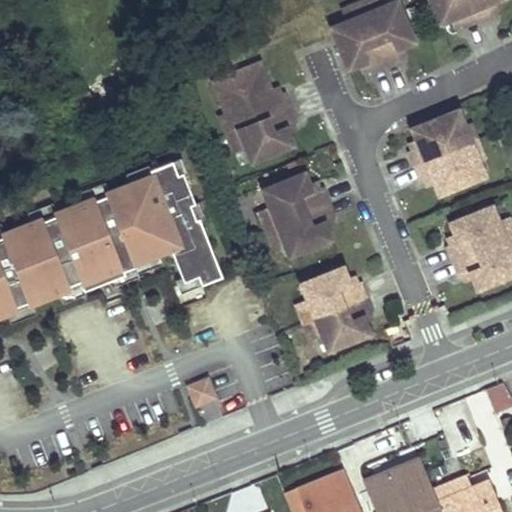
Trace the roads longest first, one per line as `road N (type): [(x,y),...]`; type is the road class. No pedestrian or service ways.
road 1 (unclassified): [(89,511),(446,371)]
road 2 (residential): [(347,128),(446,371)]
road 3 (residential): [(511,50),(347,128)]
